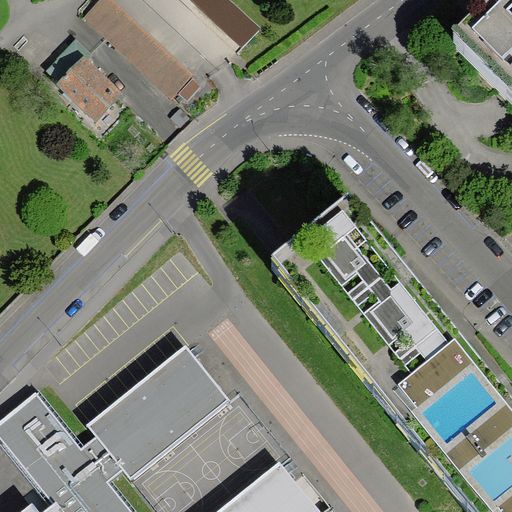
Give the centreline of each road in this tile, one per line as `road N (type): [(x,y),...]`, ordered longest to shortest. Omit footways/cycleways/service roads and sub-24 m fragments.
road 1 (residential): [(0,363),(192,164),(300,81)]
road 2 (residential): [(300,81),(358,124),(511,293)]
road 3 (residential): [(300,81),(405,0)]
